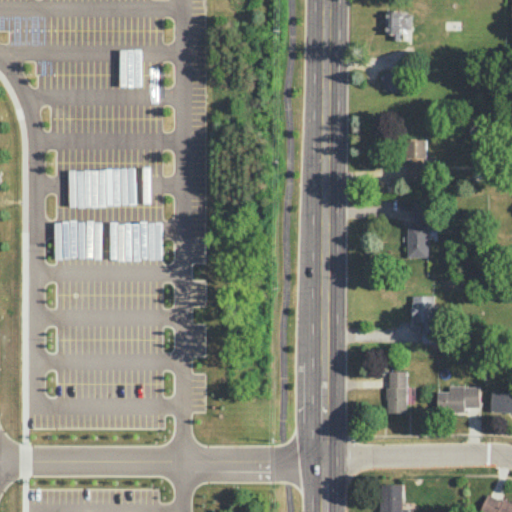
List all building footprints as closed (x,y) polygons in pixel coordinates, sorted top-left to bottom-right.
[(412,11),(388,11),(387,39),(400,40),(400,28),(411,29),(412,11)] [(400,72),(383,73),(383,91),(401,90),(400,72)] [(428,138),(407,139),(408,183),(429,183),(428,138)] [(408,223),(407,256),(428,256),(428,237),(435,237),(435,203),(414,203),(413,223),(408,223)] [(436,295),(412,294),(411,322),(423,323),(422,342),(434,343),(436,295)] [(406,412),(407,370),(387,370),(387,412),(406,412)] [(480,407),(479,385),(449,386),(449,391),(438,391),(438,412),(465,411),(465,407),(480,407)] [(511,392),(491,391),(491,412),(511,412),(511,392)] [(402,511),(402,484),(379,484),(379,511),(402,511)] [(511,511),(511,503),(487,493),(479,511),(511,511)]
